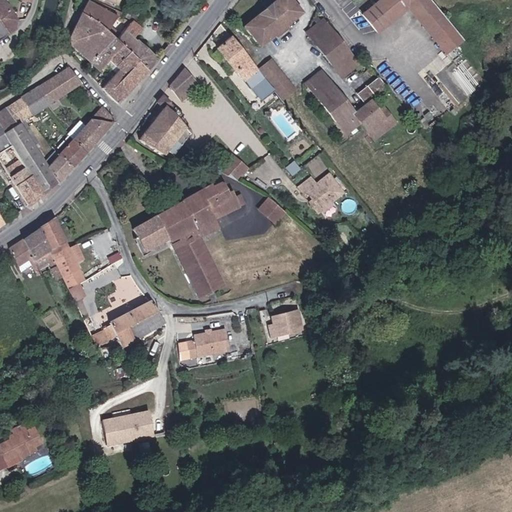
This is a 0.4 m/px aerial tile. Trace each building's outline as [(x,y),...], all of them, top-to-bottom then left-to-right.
[(0,0),(0,22),(4,28),(16,20),(1,0),(0,0)] [(33,1),(32,0),(23,0),(21,13),(24,14),(27,0),(33,1)] [(107,30),(118,16),(89,0),(84,12),(107,30)] [(275,0),(265,8),(244,25),(259,45),(274,34),(278,40),(291,30),(286,24),(300,13),(289,0),(275,0)] [(415,0),(378,0),(359,16),(375,34),(404,9),(415,0)] [(427,0),(415,0),(404,9),(443,55),(461,41),(427,0)] [(71,47),(99,70),(110,60),(121,44),(117,40),(107,30),(84,12),(72,41),(71,47)] [(121,44),(150,70),(159,59),(135,37),(143,28),(133,21),(117,40),(121,44)] [(324,21),(303,33),(341,81),(358,66),(324,21)] [(0,39),(8,33),(4,28),(0,22),(0,39)] [(230,38),(217,49),(261,103),(274,92),(230,38)] [(105,89),(120,104),(150,70),(121,44),(110,60),(122,70),(105,89)] [(291,89),(270,60),(259,68),(280,97),(291,89)] [(67,67),(36,86),(49,104),(80,84),(67,67)] [(199,88),(180,68),(166,85),(178,102),(199,88)] [(389,93),(376,78),(354,94),(361,104),(354,110),(332,81),(329,83),(319,72),(302,84),(311,96),(316,102),(321,108),(325,113),(330,120),(338,129),(343,136),(358,124),(372,141),(394,124),(388,115),(387,117),(385,119),(372,103),(389,93)] [(36,86),(7,105),(20,125),(22,123),(49,104),(36,86)] [(174,107),(163,97),(159,101),(157,104),(131,136),(162,158),(185,128),(169,112),(174,107)] [(28,208),(59,182),(45,168),(22,123),(20,125),(7,105),(0,109),(0,174),(10,190),(15,187),(28,208)] [(100,107),(83,125),(98,138),(112,121),(100,107)] [(83,125),(70,139),(84,154),(98,138),(83,125)] [(56,155),(70,169),(84,154),(70,139),(56,155)] [(240,179),(251,168),(236,154),(222,170),(240,179)] [(45,168),(59,182),(70,169),(56,155),(45,168)] [(313,177),(301,187),(307,193),(309,191),(317,201),(314,203),(322,212),(347,191),(331,173),(318,184),(313,177)] [(413,181),(408,185),(412,190),(417,186),(413,181)] [(166,244),(196,299),(226,284),(201,237),(218,227),(214,220),(247,202),(243,194),(238,196),(234,190),(229,193),(223,182),(213,187),(212,186),(128,229),(142,255),(166,244)] [(276,223),(286,211),(269,198),(260,210),(276,223)] [(73,246),(56,216),(39,227),(59,262),(71,287),(81,282),(89,277),(80,261),(88,257),(80,243),(73,246)] [(59,262),(39,227),(24,237),(40,266),(50,261),(53,266),(59,262)] [(40,266),(24,237),(6,249),(20,272),(30,266),(36,276),(42,273),(40,266)] [(87,295),(81,282),(71,287),(78,299),(87,295)] [(159,310),(152,301),(111,322),(112,325),(99,332),(105,344),(118,338),(120,336),(125,345),(136,340),(130,327),(159,310)] [(170,323),(159,310),(130,327),(136,340),(170,323)] [(296,311),(273,317),(275,324),(269,325),(272,336),(301,329),(296,311)] [(193,356),(232,350),(229,328),(197,333),(198,338),(190,339),(193,356)] [(22,357),(8,364),(12,371),(26,364),(22,357)] [(151,413),(115,420),(120,444),(156,437),(151,413)] [(27,450),(29,455),(38,450),(37,447),(46,442),(37,423),(21,431),(27,450)] [(10,459),(20,454),(27,450),(21,431),(0,441),(0,451),(6,465),(11,462),(10,459)] [(22,458),(29,455),(27,450),(20,454),(22,458)]
